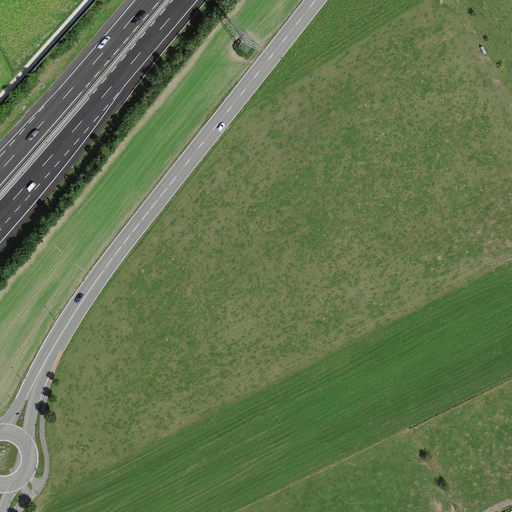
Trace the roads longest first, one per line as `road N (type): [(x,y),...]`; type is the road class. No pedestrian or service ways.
road 1 (secondary): [(30,391),(109,261),(315,0)]
road 2 (motorway): [(0,214),(185,0)]
road 3 (motorway): [(147,0),(0,170)]
road 4 (track): [(89,0),(0,98)]
